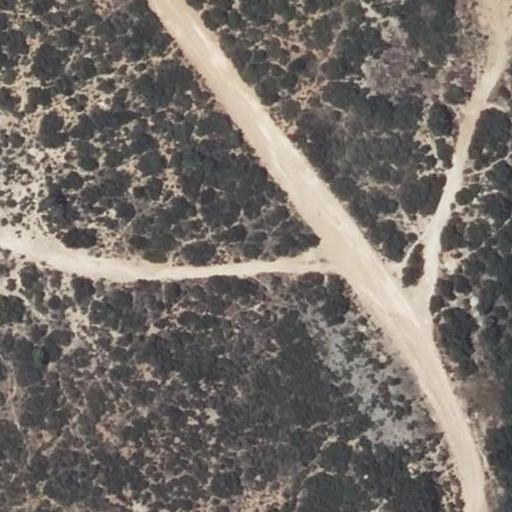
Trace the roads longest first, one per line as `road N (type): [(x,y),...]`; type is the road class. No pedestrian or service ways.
road 1 (track): [(166,0),(417,339),(491,511)]
road 2 (track): [(354,256),(116,273),(0,239)]
road 3 (track): [(491,0),(491,69),(409,329)]
